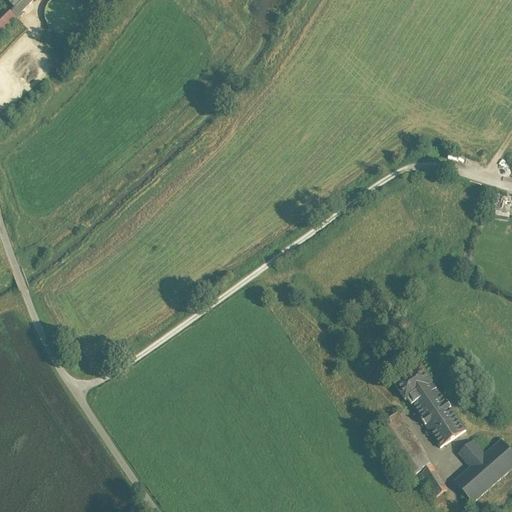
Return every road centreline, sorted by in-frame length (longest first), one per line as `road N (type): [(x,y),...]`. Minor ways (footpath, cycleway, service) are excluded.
road 1 (unclassified): [(511,187),(413,164),(121,369),(72,392)]
road 2 (unclassified): [(72,392),(37,325),(0,222)]
road 3 (unclassified): [(155,511),(72,392)]
